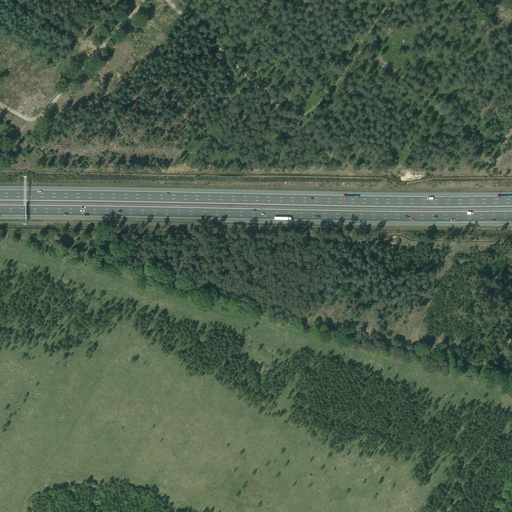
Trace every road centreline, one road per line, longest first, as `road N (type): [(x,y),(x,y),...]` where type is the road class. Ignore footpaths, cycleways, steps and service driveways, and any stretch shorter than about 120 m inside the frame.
road 1 (motorway): [(511,201),(0,195)]
road 2 (motorway): [(0,210),(511,216)]
road 3 (track): [(183,283),(419,356),(492,366)]
road 4 (track): [(100,290),(120,304),(122,328),(19,511)]
road 5 (track): [(290,120),(340,170),(493,170)]
road 6 (track): [(139,5),(40,115),(31,119),(0,105)]
road 7 (track): [(165,0),(290,120)]
